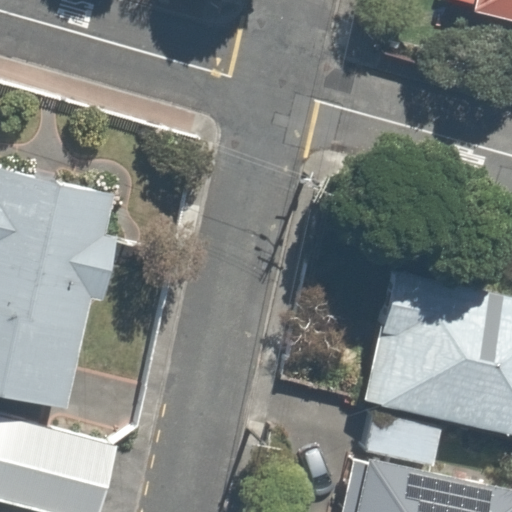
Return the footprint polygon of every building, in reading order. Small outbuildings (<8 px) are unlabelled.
[(511,0),(462,0),(511,12),(511,0)] [(0,387),(71,404),(122,184),(0,155),(0,387)] [(511,278),(383,250),(353,386),(511,421),(511,278)] [(107,433),(0,406),(0,454),(96,479),(107,433)] [(350,511),(340,511),(331,510),(330,511),(511,511),(511,484),(427,465),(437,421),(374,407),(364,451),(350,511)]
